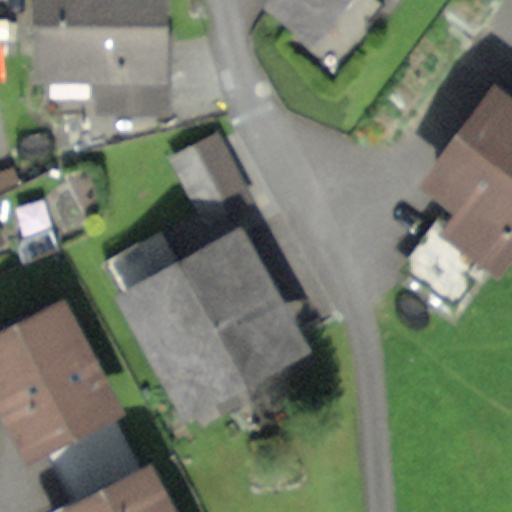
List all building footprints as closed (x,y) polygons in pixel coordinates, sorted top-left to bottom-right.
[(152,0),(40,0),(38,76),(150,80),(152,0)] [(341,0),(281,0),(278,4),(315,33),(341,0)] [(511,227),(511,115),(496,104),(436,186),(465,207),(448,230),(488,260),(511,227)] [(225,134),(179,153),(214,235),(260,216),(225,134)] [(240,234),(121,299),(188,422),(307,357),(240,234)] [(61,310),(0,343),(0,420),(31,478),(125,427),(61,310)] [(163,511),(146,480),(88,511),(163,511)]
